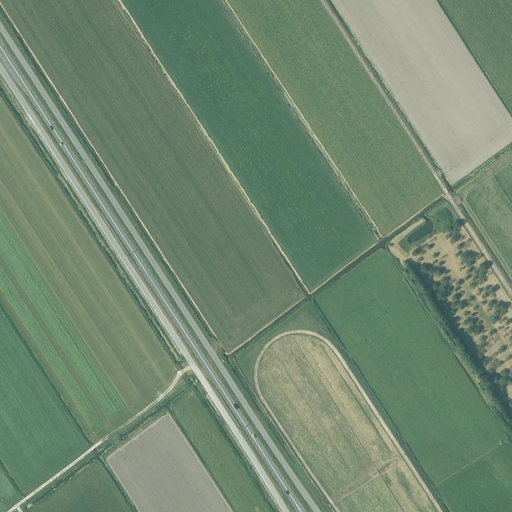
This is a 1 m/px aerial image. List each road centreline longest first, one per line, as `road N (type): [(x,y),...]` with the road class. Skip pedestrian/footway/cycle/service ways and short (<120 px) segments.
road 1 (unclassified): [(317,511),(0,26)]
road 2 (primary): [(301,511),(0,47)]
road 3 (unclassified): [(286,511),(0,67)]
road 4 (track): [(321,0),(511,293)]
road 5 (track): [(101,441),(221,343)]
